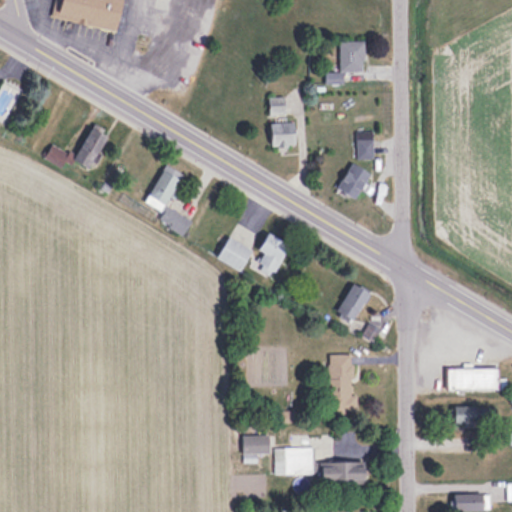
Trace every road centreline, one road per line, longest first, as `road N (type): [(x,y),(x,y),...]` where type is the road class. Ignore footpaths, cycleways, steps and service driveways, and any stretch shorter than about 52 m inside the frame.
road 1 (primary): [(511,333),(0,24)]
road 2 (residential): [(410,511),(399,0)]
